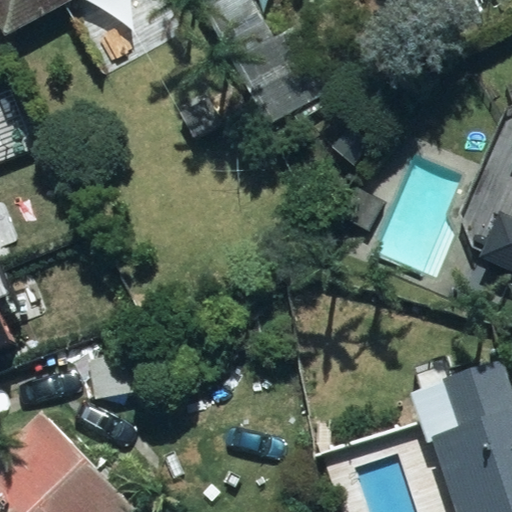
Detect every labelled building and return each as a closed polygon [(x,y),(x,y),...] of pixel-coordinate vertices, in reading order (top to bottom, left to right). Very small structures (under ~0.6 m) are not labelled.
[(7,0),(22,28),(75,0),(7,0)] [(344,86),(308,23),(244,59),(280,122),(344,86)] [(0,192),(0,342),(49,325),(0,192)] [(511,214),(496,252),(511,258),(511,214)] [(94,362),(103,401),(167,386),(158,348),(94,362)] [(511,511),(511,359),(427,388),(445,439),(451,437),(476,511),(511,511)] [(65,405),(0,466),(0,511),(147,511),(158,502),(65,405)]
